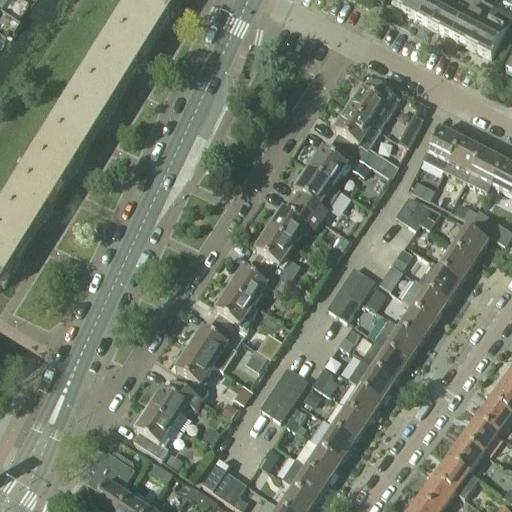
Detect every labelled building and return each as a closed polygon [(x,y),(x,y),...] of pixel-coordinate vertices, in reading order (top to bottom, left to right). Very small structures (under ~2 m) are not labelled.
[(150,0),(133,0),(122,18),(158,40),(174,14),(150,0)] [(399,0),(393,12),(414,23),(425,0),(399,0)] [(425,0),(414,23),(433,33),(449,0),(425,0)] [(469,0),(449,0),(433,33),(452,43),(474,2),(469,0)] [(474,2),(452,43),(471,53),(488,20),(492,12),(474,2)] [(488,20),(471,53),(491,63),(508,31),(511,23),(511,22),(492,12),(488,20)] [(106,45),(91,69),(126,91),(133,80),(142,67),(158,41),(158,40),(122,18),(121,20),(106,45)] [(59,119),(59,120),(95,142),(95,141),(102,130),(109,119),(126,93),(126,91),(91,69),(90,70),(74,96),(59,119)] [(344,114),(373,133),(378,136),(399,105),(372,87),(365,97),(362,95),(356,104),(351,103),(344,114)] [(339,140),(332,149),(360,167),(367,157),(363,154),(368,147),(365,145),(373,133),(344,114),(337,124),(340,129),(335,137),(339,140)] [(27,170),(27,171),(63,193),(63,192),(78,168),(84,159),(95,142),(59,120),(42,147),(27,170)] [(398,149),(408,155),(423,126),(418,124),(412,135),(406,133),(398,149)] [(439,135),(423,167),(443,177),(447,170),(460,145),(439,135)] [(460,145),(447,170),(469,181),(482,156),(460,145)] [(312,163),(304,175),(333,194),(342,181),(344,182),(350,174),(354,177),(360,167),(332,149),(327,158),(323,155),(317,164),(312,163)] [(367,157),(360,167),(371,174),(390,186),(398,174),(369,155),(367,157)] [(482,156),(469,181),(490,192),(503,168),(482,156)] [(370,174),(360,167),(354,177),(364,184),(370,174)] [(511,172),(503,168),(490,192),(511,203),(510,207),(511,207),(511,172)] [(10,198),(0,214),(0,224),(31,244),(40,230),(46,219),(53,209),(63,193),(27,171),(10,198)] [(299,200),(292,210),(320,228),(328,217),(324,214),(329,207),(326,205),(333,194),(304,175),(298,184),(301,188),(295,197),(299,200)] [(416,188),(411,198),(411,199),(420,204),(426,192),(416,188)] [(426,192),(420,204),(429,208),(435,197),(426,192)] [(395,223),(405,230),(419,209),(408,203),(395,223)] [(419,209),(405,230),(416,237),(420,231),(426,221),(431,215),(419,209)] [(459,209),(454,220),(471,229),(477,219),(459,209)] [(272,223),(264,234),(293,253),(302,241),(305,242),(310,235),(314,238),(320,228),(292,210),(287,218),(283,215),(277,224),(272,223)] [(434,227),(429,236),(429,237),(430,236),(441,219),(431,215),(426,221),(434,227)] [(477,219),(471,229),(480,234),(486,221),(478,217),(477,219)] [(420,231),(429,236),(434,227),(426,221),(420,231)] [(0,224),(0,293),(31,244),(0,224)] [(465,233),(452,252),(474,268),(488,248),(465,233)] [(496,246),(505,253),(511,241),(511,238),(505,233),(496,246)] [(259,259),(252,269),(280,287),(288,292),(300,273),(287,264),(293,253),(264,234),(258,244),(261,248),(255,257),(259,259)] [(342,242),(336,251),(343,257),(350,247),(342,242)] [(452,252),(438,273),(461,288),(474,268),(452,252)] [(403,255),(397,263),(407,269),(412,262),(403,255)] [(397,263),(391,272),(401,278),(407,269),(397,263)] [(326,264),(322,271),(331,277),(336,270),(326,264)] [(232,283),(225,294),(253,313),(254,313),(262,301),(265,302),(270,295),(281,302),(288,292),(280,287),(252,269),(247,277),(243,275),(237,284),(232,283)] [(438,273),(425,293),(448,308),(461,288),(438,273)] [(354,274),(340,295),(350,301),(364,280),(354,274)] [(364,280),(350,301),(361,308),(375,287),(364,280)] [(401,306),(435,328),(448,308),(425,293),(414,286),(401,306)] [(219,319),(213,329),(241,347),(248,337),(244,334),(249,326),(246,325),(254,313),(253,313),(225,294),(219,304),(221,308),(215,317),(219,319)] [(340,295),(326,315),(336,322),(342,313),(350,301),(340,295)] [(377,295),(371,304),(380,310),(386,302),(377,295)] [(342,313),(336,322),(347,329),(361,308),(350,301),(342,313)] [(371,304),(365,312),(374,318),(380,310),(371,304)] [(411,313),(397,334),(421,349),(435,328),(401,306),(411,313)] [(375,346),(408,368),(421,349),(397,334),(387,327),(375,346)] [(192,343),(185,354),(214,373),(222,360),(225,362),(230,354),(235,357),(241,347),(213,329),(207,337),(203,335),(197,344),(192,343)] [(351,335),(345,344),(354,350),(360,341),(351,335)] [(345,344),(339,352),(348,359),(354,350),(345,344)] [(361,367),(394,389),(408,368),(375,346),(361,367)] [(274,360),(261,352),(258,357),(270,365),(274,360)] [(179,379),(172,390),(201,408),(208,397),(204,395),(210,387),(206,384),(214,373),(185,354),(178,364),(181,368),(175,377),(179,379)] [(0,379),(10,364),(16,368),(17,367),(0,356),(0,379)] [(348,387),(358,393),(381,409),(394,389),(361,367),(348,387)] [(287,374),(273,394),(284,401),(297,380),(287,374)] [(324,375),(318,383),(327,390),(333,381),(324,375)] [(297,380),(284,401),(294,408),(308,388),(297,380)] [(318,383),(312,392),(321,398),(327,390),(318,383)] [(490,405),(511,420),(511,390),(505,385),(490,405)] [(153,403),(145,415),(174,433),(183,420),(186,422),(191,415),(195,417),(201,408),(172,390),(167,398),(163,395),(157,404),(153,403)] [(358,393),(344,413),(368,429),(381,409),(358,393)] [(273,394),(259,415),(270,422),(284,401),(273,394)] [(318,401),(312,397),(305,407),(311,411),(318,401)] [(284,401),(270,422),(280,429),(294,408),(284,401)] [(511,420),(490,405),(476,425),(498,441),(511,421),(511,420)] [(220,418),(231,425),(237,414),(226,407),(220,418)] [(344,413),(331,433),(355,449),(368,429),(344,413)] [(140,439),(133,448),(161,467),(168,456),(165,454),(169,447),(167,445),(174,433),(145,415),(139,424),(141,428),(136,437),(140,439)] [(297,415),(291,423),(301,430),(306,421),(297,415)] [(291,423),(285,432),(295,438),(301,430),(291,423)] [(476,425),(462,444),(484,460),(498,441),(476,425)] [(331,433),(318,453),(342,468),(355,449),(331,433)] [(211,452),(219,439),(211,434),(202,446),(211,452)] [(462,444),(447,465),(470,480),(484,460),(462,444)] [(318,453),(305,473),(328,489),(342,468),(318,453)] [(271,455),(265,463),(274,470),(280,462),(271,455)] [(87,491),(91,511),(121,511),(129,502),(122,497),(135,478),(133,469),(117,458),(108,459),(100,472),(97,470),(92,477),(95,479),(87,491)] [(166,468),(178,475),(183,468),(171,460),(166,468)] [(265,463),(259,472),(268,478),(274,470),(265,463)] [(447,465),(433,485),(455,500),(470,481),(470,480),(447,465)] [(281,487),(291,493),(314,509),(328,489),(305,473),(294,466),(281,487)] [(149,479),(158,485),(164,476),(155,470),(149,479)] [(202,492),(212,499),(226,478),(216,471),(202,492)] [(164,476),(158,485),(166,491),(172,482),(164,476)] [(226,478),(212,499),(222,506),(236,485),(226,478)] [(433,484),(419,504),(430,511),(446,511),(455,500),(433,485),(433,484)] [(236,485),(222,506),(231,511),(232,511),(238,504),(247,492),(236,485)] [(185,503),(198,511),(204,502),(196,497),(191,493),(185,503)] [(291,493),(278,511),(312,511),(314,509),(291,493)] [(143,511),(129,502),(121,511),(151,511),(154,509),(154,508),(151,511),(143,511)] [(204,502),(198,511),(199,511),(215,511),(217,510),(204,502)]
